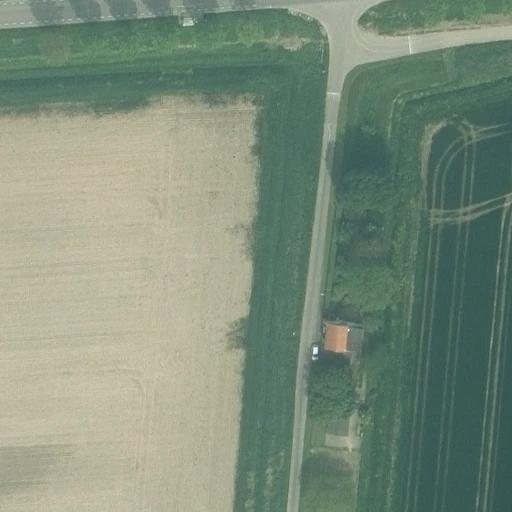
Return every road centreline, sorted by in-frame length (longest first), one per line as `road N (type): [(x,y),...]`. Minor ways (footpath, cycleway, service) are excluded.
road 1 (unclassified): [(292,511),(336,59)]
road 2 (tertiary): [(187,0),(0,14)]
road 3 (residential): [(336,59),(511,35)]
